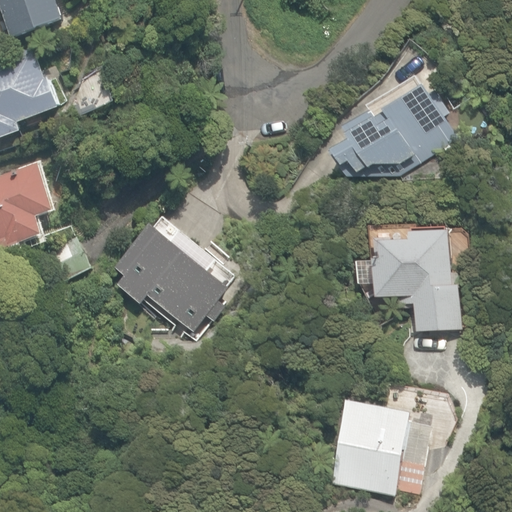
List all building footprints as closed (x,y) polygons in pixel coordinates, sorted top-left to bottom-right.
[(0,0),(0,1),(14,39),(66,20),(58,0),(0,0)] [(0,59),(0,139),(22,130),(20,124),(60,108),(49,77),(46,79),(34,47),(0,59)] [(424,87),(418,77),(370,106),(373,112),(348,128),(356,140),(336,153),(353,178),(403,176),(461,141),(447,117),(452,114),(439,91),(433,95),(427,85),(424,87)] [(0,248),(3,248),(7,259),(53,243),(43,217),(59,211),(42,164),(0,179),(0,248)] [(158,229),(155,227),(118,269),(128,278),(120,287),(143,306),(152,296),(195,332),(209,316),(215,322),(228,306),(222,301),(232,289),(229,287),(237,276),(166,219),(158,229)] [(417,307),(417,330),(465,329),(464,284),(457,285),(456,230),(417,231),(417,239),(387,240),(387,238),(380,238),(380,261),(363,261),(363,283),(380,283),(380,296),(401,296),(401,307),(417,307)] [(416,413),(353,401),(337,482),(399,494),(401,488),(420,491),(433,426),(414,422),(416,413)]
